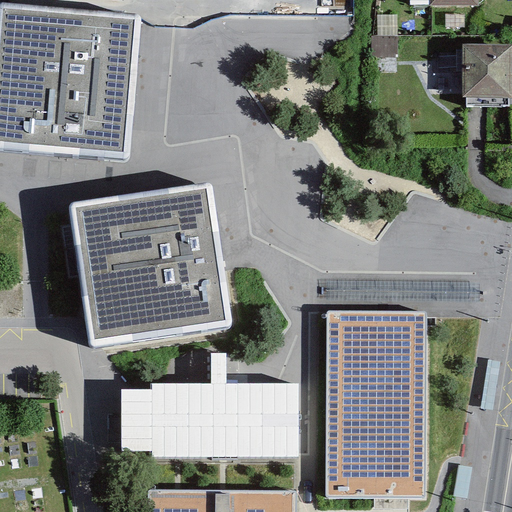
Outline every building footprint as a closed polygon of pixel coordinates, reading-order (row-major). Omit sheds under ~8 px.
[(429,0),(430,9),(479,9),(479,0),(429,0)] [(3,7),(0,7),(0,153),(125,164),(129,163),(130,160),(142,24),(141,21),(137,18),(3,7)] [(400,40),(376,40),(376,60),(400,60),(400,40)] [(511,46),(462,47),(463,101),(511,100),(511,46)] [(71,211),(68,213),(67,217),(87,350),(89,354),(94,355),(107,353),(160,345),(227,336),(230,334),(231,331),(213,196),(210,193),(204,191),(71,211)] [(427,315),(329,314),(327,499),(372,499),(425,500),(427,315)] [(211,384),(152,384),(152,390),(122,390),(122,451),(153,451),(153,457),(299,457),(299,384),(226,384),(227,353),(211,353),(211,384)] [(296,511),(297,493),(149,492),(148,511),(296,511)]
